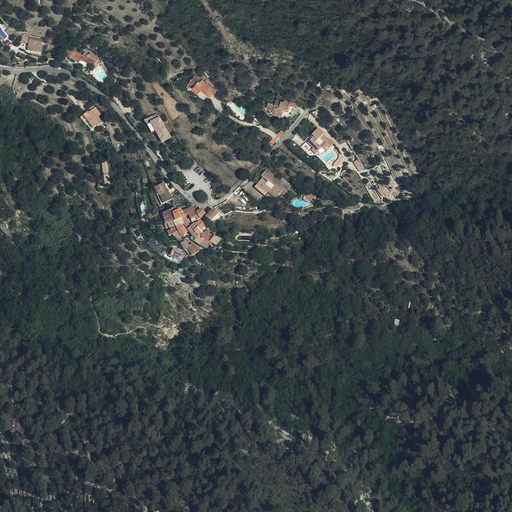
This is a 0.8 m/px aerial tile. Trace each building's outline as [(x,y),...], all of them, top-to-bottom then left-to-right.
[(20,42),(28,43),(29,36),(21,35),(20,42)] [(41,52),(43,40),(30,38),(28,50),(41,52)] [(70,57),(80,62),(82,58),(94,64),(98,57),(99,55),(94,52),(94,53),(90,51),(90,53),(89,52),(88,53),(85,52),(82,51),(79,51),(77,50),(77,49),(73,47),(72,49),(68,47),(67,49),(65,52),(65,53),(70,56),(70,57)] [(216,95),(220,91),(203,77),(201,80),(195,75),(189,82),(194,85),(199,90),(202,87),(211,94),(213,92),(216,95)] [(283,114),(284,109),(285,106),(290,107),(290,104),(296,105),(297,101),(285,98),(285,100),(277,98),(276,104),(273,103),(273,102),(269,101),(267,108),(274,109),(273,112),(283,114)] [(97,102),(94,105),(99,111),(102,108),(97,102)] [(93,104),(85,110),(86,113),(88,118),(101,113),(99,111),(94,105),(93,104)] [(88,118),(88,120),(91,118),(95,123),(99,120),(100,121),(104,117),(101,113),(88,118)] [(159,118),(157,114),(144,121),(151,133),(155,131),(161,143),(171,138),(160,117),(159,118)] [(308,142),(313,148),(315,147),(319,151),(322,147),(325,150),(329,146),(330,148),(336,143),(331,138),(329,140),(319,129),(312,135),(314,137),(308,142)] [(462,153),(466,156),(468,158),(473,152),(467,147),(462,153)] [(362,160),(358,152),(353,155),(358,162),(362,160)] [(343,162),(343,158),(339,159),(335,163),(334,166),(338,166),(343,162)] [(105,182),(111,181),(107,162),(103,163),(104,167),(103,167),(103,170),(102,170),(105,182)] [(272,176),(274,175),(266,169),(261,175),(262,176),(258,181),(267,188),(275,193),(278,195),(281,191),(284,194),(289,188),(285,184),(284,185),(272,176)] [(383,180),(379,182),(383,188),(384,188),(387,192),(391,190),(388,188),(383,180)] [(258,181),(256,184),(266,193),(268,191),(275,197),(278,195),(275,193),(267,188),(258,181)] [(154,187),(157,195),(159,194),(163,204),(172,200),(171,199),(169,194),(168,194),(164,183),(154,187)] [(266,193),(256,184),(254,186),(264,195),(266,193)] [(172,213),(173,215),(183,209),(182,207),(182,205),(179,206),(178,202),(172,205),(176,211),(172,213)] [(182,207),(183,209),(185,213),(189,211),(193,209),(197,207),(195,204),(194,202),(182,207)] [(198,202),(195,204),(197,207),(200,214),(204,210),(201,205),(200,205),(198,202)] [(164,210),(167,218),(173,215),(172,213),(176,211),(172,205),(168,206),(164,210)] [(176,224),(178,227),(183,222),(184,221),(180,216),(185,213),(183,209),(173,215),(167,218),(166,218),(168,223),(171,221),(174,220),(176,224)] [(214,227),(215,224),(223,217),(213,209),(208,214),(205,218),(213,223),(211,227),(214,227)] [(187,216),(185,213),(180,216),(184,221),(186,224),(188,222),(190,221),(189,219),(187,216)] [(196,220),(199,222),(202,225),(205,222),(201,216),(198,219),(196,220)] [(192,221),(190,223),(194,227),(199,222),(196,220),(195,219),(192,221)] [(169,228),(171,231),(174,230),(178,227),(176,224),(174,220),(171,221),(171,224),(168,226),(169,228)] [(178,227),(183,234),(184,233),(185,235),(189,232),(187,229),(188,229),(183,222),(178,227)] [(194,227),(190,223),(188,225),(195,234),(193,235),(195,238),(197,240),(206,228),(202,225),(199,222),(194,227)] [(178,235),(181,238),(184,235),(183,234),(178,227),(174,230),(176,232),(178,235)] [(206,228),(197,240),(202,243),(207,238),(208,236),(212,231),(206,228)] [(212,231),(208,236),(212,239),(216,242),(217,240),(220,243),(221,242),(222,242),(224,239),(218,235),(212,231)] [(207,238),(202,243),(207,245),(210,242),(212,239),(208,236),(207,238)] [(189,251),(191,250),(188,244),(190,243),(188,239),(187,237),(183,240),(182,240),(184,244),(187,248),(188,247),(189,248),(187,249),(189,251)] [(188,244),(191,250),(198,245),(194,241),(191,237),(188,239),(190,243),(188,244)] [(167,254),(177,259),(180,253),(170,248),(167,254)]
